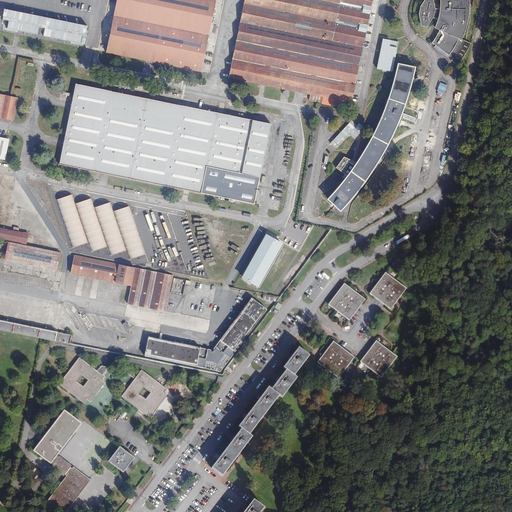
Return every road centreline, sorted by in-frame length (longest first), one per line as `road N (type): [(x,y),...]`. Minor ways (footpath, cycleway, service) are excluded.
road 1 (unknown): [(230,380),(54,346),(40,361),(10,510)]
road 2 (unclassified): [(429,206),(444,190),(484,0)]
road 3 (unclassified): [(241,366),(136,504)]
road 4 (unclassified): [(157,511),(260,379)]
road 5 (unknown): [(412,191),(435,173),(453,83),(437,62)]
road 6 (unclassified): [(339,275),(429,220),(429,206)]
